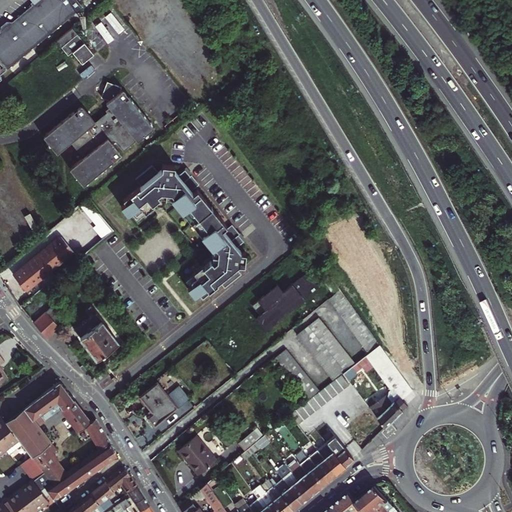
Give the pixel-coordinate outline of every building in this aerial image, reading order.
[(0,73),(82,7),(75,0),(30,0),(33,4),(10,22),(5,21),(5,27),(0,30),(0,73)] [(57,43),(68,56),(72,53),(82,65),(94,56),(73,30),(57,43)] [(99,101),(107,104),(108,105),(137,144),(153,131),(145,121),(128,99),(126,100),(125,101),(124,101),(124,100),(125,97),(125,95),(124,94),(122,94),(120,94),(118,94),(119,89),(104,84),(102,90),(101,96),(99,101)] [(124,155),(137,144),(108,105),(107,104),(105,107),(107,110),(103,113),(105,115),(94,123),(84,110),(81,109),(79,109),(78,109),(76,111),(75,113),(76,115),(75,116),(72,113),(62,121),(42,138),(56,155),(85,131),(98,147),(68,170),(83,189),(101,174),(113,163),(111,160),(112,159),(113,160),(116,161),(118,160),(119,159),(120,157),(119,155),(113,147),(116,145),(124,155)] [(202,237),(213,250),(217,248),(219,251),(218,262),(215,264),(212,261),(204,267),(202,265),(194,272),(199,279),(191,285),(187,288),(194,296),(199,292),(201,294),(216,282),(215,282),(217,280),(223,287),(239,274),(234,267),(238,264),(243,264),(244,252),(239,251),(234,245),(241,240),(228,224),(221,229),(219,227),(223,224),(195,190),(192,193),(190,191),(197,185),(184,169),(177,175),(172,169),(172,164),(160,162),(160,167),(156,171),(150,164),(134,177),(139,184),(137,185),(122,197),(124,200),(119,204),(126,211),(129,209),(137,202),(142,209),(151,201),(149,199),(157,193),(155,190),(158,187),(168,188),(171,191),(168,194),(179,208),(181,210),(186,206),(205,230),(200,234),(202,237)] [(89,231),(98,243),(111,232),(86,201),(78,208),(93,228),(89,231)] [(134,215),(142,209),(137,202),(129,209),(134,215)] [(178,209),(201,238),(202,237),(200,234),(205,230),(186,206),(181,210),(179,208),(178,209)] [(12,277),(25,293),(72,255),(60,239),(12,277)] [(298,279),(308,292),(318,284),(307,271),(298,279)] [(191,285),(199,279),(194,272),(185,279),(191,285)] [(307,298),(294,282),(285,289),(280,283),(260,298),(268,307),(257,316),(268,328),(307,298)] [(47,285),(19,308),(21,310),(23,312),(50,290),(47,285)] [(375,345),(338,294),(327,302),(364,354),(375,345)] [(55,331),(58,329),(45,313),(33,324),(46,340),(55,331)] [(95,314),(72,330),(96,361),(118,344),(95,314)] [(292,339),(328,384),(333,380),(340,374),(350,366),(315,321),(292,339)] [(382,354),(376,346),(364,355),(392,393),(393,394),(404,386),(382,354)] [(285,348),(272,358),(307,401),(311,398),(320,391),(285,348)] [(340,374),(333,380),(342,390),(348,385),(340,374)] [(333,380),(328,384),(336,395),(342,390),(333,380)] [(7,421),(19,438),(32,455),(36,461),(40,467),(44,472),(45,472),(60,461),(53,452),(55,450),(51,443),(53,442),(40,425),(47,421),(42,414),(59,402),(64,409),(74,401),(67,391),(60,382),(7,421)] [(328,384),(322,389),(331,399),(336,395),(328,384)] [(151,418),(148,420),(156,430),(190,401),(179,390),(169,399),(158,386),(141,400),(151,413),(154,416),(151,418)] [(391,405),(375,420),(380,426),(383,430),(397,416),(401,411),(406,407),(402,402),(410,394),(404,386),(393,394),(389,397),(388,402),(391,405)] [(322,389),(317,393),(325,404),(331,399),(322,389)] [(317,393),(311,398),(319,408),(322,406),(325,404),(317,393)] [(368,410),(375,420),(391,405),(388,402),(389,397),(393,394),(392,393),(368,410)] [(307,401),(306,402),(314,413),(319,408),(311,398),(307,401)] [(64,409),(69,416),(80,408),(74,401),(64,409)] [(306,402),(300,407),(308,418),(314,413),(306,402)] [(300,407),(295,411),(303,422),(308,418),(300,407)] [(91,422),(80,408),(69,416),(81,431),(84,429),(88,433),(91,431),(103,449),(68,473),(65,468),(50,479),(54,483),(47,488),(53,497),(61,495),(119,455),(96,418),(91,422)] [(288,416),(296,427),(303,422),(295,411),(288,416)] [(0,439),(6,447),(19,438),(7,421),(5,418),(0,420),(0,439)] [(372,433),(376,437),(383,430),(380,426),(372,433)] [(255,444),(263,437),(257,429),(239,441),(246,451),(255,444)] [(189,462),(198,473),(217,458),(197,433),(178,448),(189,462)] [(267,443),(263,437),(255,444),(258,448),(259,449),(267,443)] [(315,451),(334,475),(337,473),(344,467),(350,461),(352,460),(333,437),(315,451)] [(250,456),(259,449),(258,448),(255,444),(246,451),(250,456)] [(243,461),(250,456),(246,451),(239,456),(243,461)] [(330,478),(334,475),(315,451),(307,458),(326,482),(330,478)] [(36,461),(32,455),(20,464),(25,469),(36,461)] [(321,485),(326,482),(307,458),(302,462),(308,470),(304,473),(317,489),(321,485)] [(40,467),(36,461),(25,469),(29,474),(40,467)] [(45,472),(50,479),(65,468),(60,461),(45,472)] [(312,493),(317,489),(304,473),(296,463),(287,469),(308,496),(312,493)] [(281,478),(299,503),(304,500),(308,496),(287,469),(283,464),(275,470),(281,478)] [(127,468),(125,466),(120,470),(116,473),(124,483),(130,492),(140,485),(127,468)] [(33,480),(44,472),(40,467),(29,474),(32,478),(33,480)] [(216,481),(224,476),(221,471),(213,477),(216,481)] [(36,510),(50,500),(42,489),(46,486),(47,488),(54,483),(50,479),(45,472),(44,472),(33,480),(35,483),(29,487),(23,492),(36,510)] [(116,473),(107,481),(115,490),(124,483),(116,473)] [(270,478),(268,480),(290,510),(292,509),(296,506),(299,503),(281,478),(275,483),(270,478)] [(287,511),(290,510),(268,480),(267,479),(259,485),(277,511),(287,511)] [(93,492),(100,502),(115,490),(107,481),(99,487),(93,492)] [(213,510),(214,511),(224,511),(205,484),(199,489),(205,499),(213,510)] [(277,511),(259,485),(259,484),(249,491),(255,499),(263,511),(277,511)] [(130,492),(132,495),(142,489),(140,485),(130,492)] [(398,511),(376,485),(375,486),(370,489),(366,493),(381,511),(398,511)] [(132,495),(140,508),(142,511),(151,504),(147,497),(142,489),(132,495)] [(34,511),(36,510),(23,492),(15,498),(9,503),(15,511),(34,511)] [(81,511),(87,511),(94,507),(98,504),(100,502),(93,492),(79,503),(77,506),(81,511)] [(361,511),(364,510),(356,501),(350,493),(349,492),(339,500),(329,508),(332,511),(361,511)] [(381,511),(366,493),(361,497),(356,501),(364,510),(365,511),(381,511)] [(197,507),(190,496),(177,507),(179,511),(214,511),(213,510),(210,511),(202,511),(198,506),(197,507)] [(111,503),(106,497),(100,502),(98,504),(102,510),(111,503)] [(232,505),(236,511),(251,511),(246,505),(241,497),(232,505)] [(119,498),(111,503),(116,510),(123,505),(119,498)] [(263,511),(255,499),(246,505),(251,511),(263,511)] [(15,511),(9,503),(6,505),(10,511),(15,511)]
